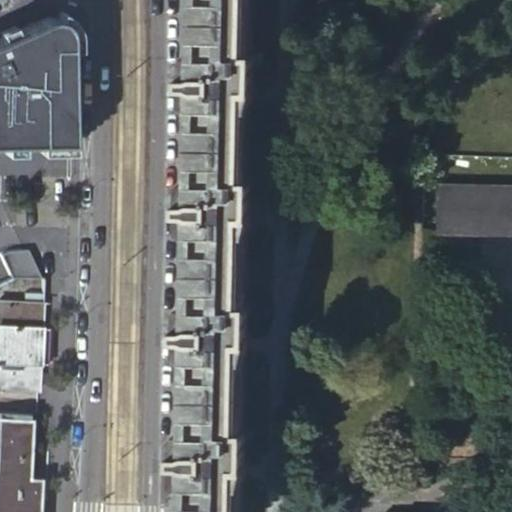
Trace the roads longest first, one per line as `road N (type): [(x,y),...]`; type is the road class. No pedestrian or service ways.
road 1 (tertiary): [(100,0),(88,511)]
road 2 (tertiary): [(151,511),(159,0)]
